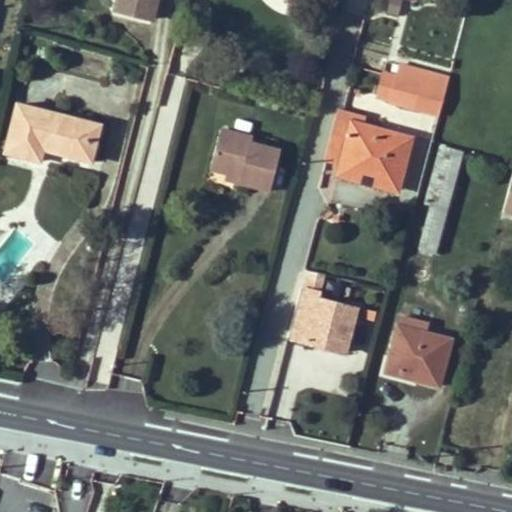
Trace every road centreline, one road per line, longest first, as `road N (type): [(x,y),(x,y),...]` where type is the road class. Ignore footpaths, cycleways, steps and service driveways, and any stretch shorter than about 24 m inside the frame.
road 1 (residential): [(241,460),(353,13)]
road 2 (secondary): [(499,511),(337,478)]
road 3 (secondary): [(241,460),(93,431)]
